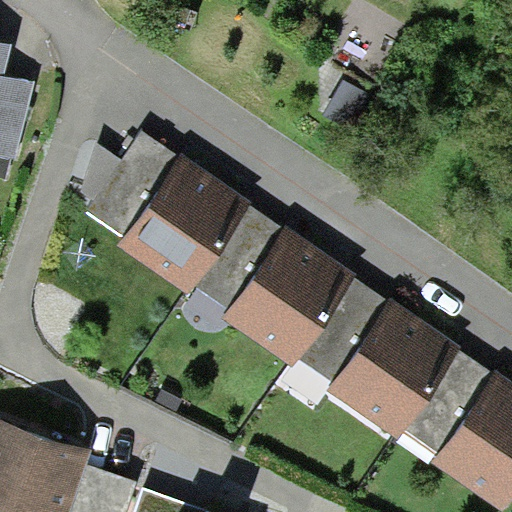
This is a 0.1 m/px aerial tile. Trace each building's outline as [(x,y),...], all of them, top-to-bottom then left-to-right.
[(9,37),(0,34),(0,144),(14,148),(33,75),(2,67),(9,37)] [(122,153),(96,134),(82,183),(94,192),(86,204),(123,230),(180,149),(143,123),(122,153)] [(180,149),(123,230),(119,237),(190,284),(195,276),(247,196),(180,149)] [(283,219),(247,196),(195,276),(228,298),(283,219)] [(352,266),(283,219),(228,298),(221,307),(292,357),(298,349),(352,266)] [(387,292),(352,266),(298,349),(332,372),(387,292)] [(457,341),(387,292),(332,372),(326,380),(395,425),(401,419),(457,341)] [(494,367),(457,341),(401,419),(438,444),(494,367)] [(511,379),(494,367),(438,444),(432,453),(499,500),(511,482),(511,379)] [(0,408),(0,511),(66,511),(85,457),(91,440),(0,408)] [(122,511),(136,474),(85,457),(66,511),(122,511)] [(219,511),(143,484),(133,511),(219,511)]
